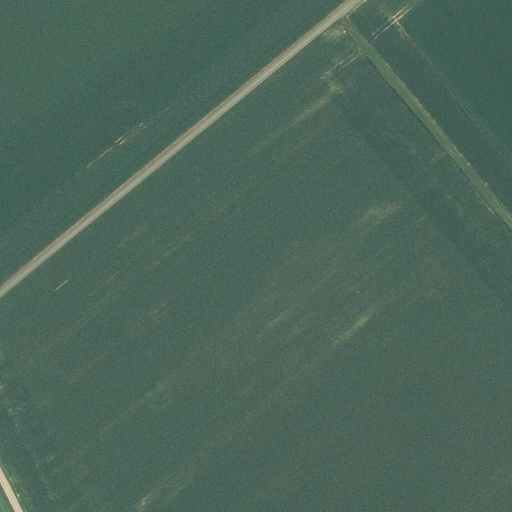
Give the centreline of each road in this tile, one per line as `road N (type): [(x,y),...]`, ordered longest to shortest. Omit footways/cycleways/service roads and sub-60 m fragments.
road 1 (track): [(0,293),(356,0)]
road 2 (track): [(339,14),(511,225)]
